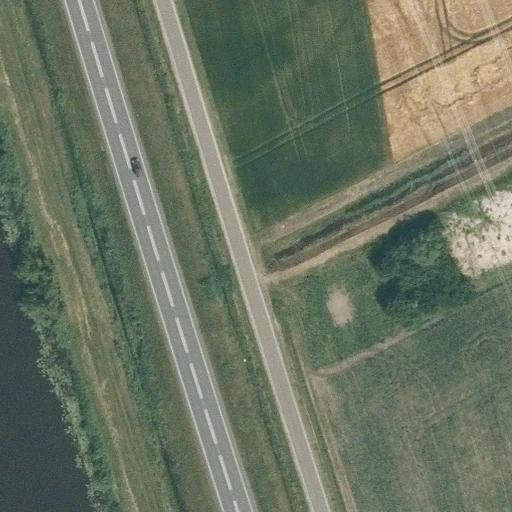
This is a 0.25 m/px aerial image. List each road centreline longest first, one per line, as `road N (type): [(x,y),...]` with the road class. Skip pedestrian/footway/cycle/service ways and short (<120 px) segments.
road 1 (trunk): [(239,511),(80,0)]
road 2 (unclassified): [(322,511),(166,0)]
